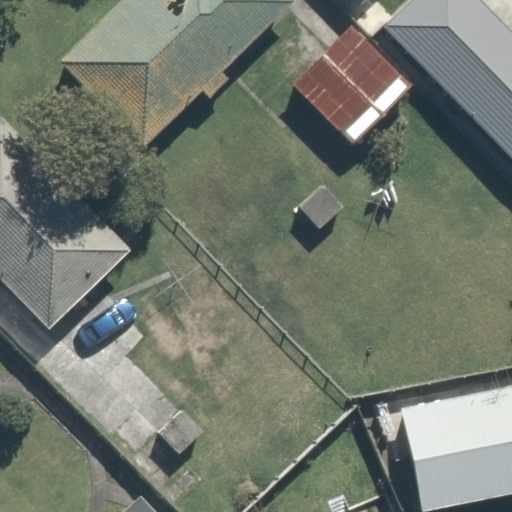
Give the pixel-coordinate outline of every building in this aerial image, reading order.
[(292,0),(114,0),(55,59),(140,145),(199,88),(208,96),(227,77),(220,70),(292,0)] [(511,27),(510,30),(480,0),(407,0),(382,24),(511,157),(511,27)] [(349,24),(290,83),(351,143),(410,84),(349,24)] [(0,115),(0,279),(47,328),(129,249),(0,115)] [(511,383),(398,406),(419,510),(511,491),(511,383)]
